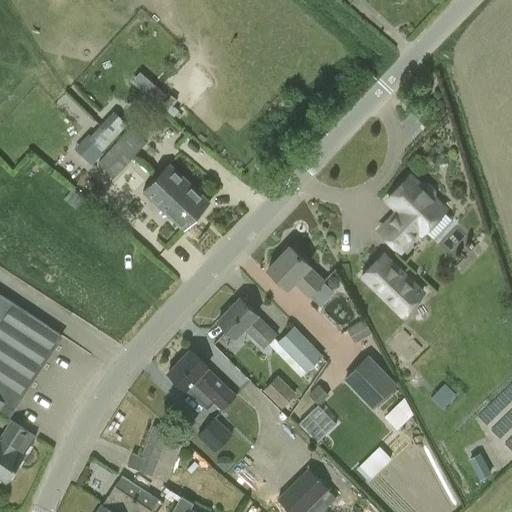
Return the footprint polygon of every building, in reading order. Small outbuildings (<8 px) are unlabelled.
[(147,92),(143,95),(157,107),(168,95),(154,83),(147,92)] [(114,109),(87,138),(101,151),(128,123),(114,109)] [(113,177),(147,141),(131,126),(93,166),(101,174),(106,169),(113,177)] [(183,229),(209,202),(171,164),(144,191),(183,229)] [(398,210),(380,230),(401,250),(420,230),(422,232),(445,208),(432,197),(432,191),(426,185),(420,185),(411,176),(387,200),(398,210)] [(289,288),(294,282),(309,297),(326,279),(310,265),(290,245),(268,268),(289,288)] [(383,255),(363,276),(402,313),(422,292),(399,270),(383,255)] [(0,414),(8,420),(63,336),(0,293),(0,414)] [(236,337),(244,329),(264,348),(269,343),(301,376),(324,354),(294,323),(278,339),(275,336),(277,334),(239,297),(218,319),(228,329),(236,337)] [(355,342),(373,333),(365,318),(347,328),(348,330),(355,342)] [(186,389),(193,381),(222,410),(237,394),(190,348),(168,371),(186,389)] [(343,377),(373,408),(398,383),(368,352),(343,377)] [(263,388),(283,406),(298,390),(278,372),(263,388)] [(331,395),(320,383),(308,393),(318,404),(299,420),(317,441),(338,423),(321,403),(331,395)] [(405,396),(386,413),(398,427),(417,410),(405,396)] [(214,416),(197,435),(215,452),(232,433),(216,418),(214,416)] [(0,477),(7,482),(36,437),(10,421),(0,437),(0,477)] [(153,475),(170,431),(154,425),(142,456),(133,453),(128,466),(153,475)] [(379,445),(359,467),(372,478),(392,455),(379,445)] [(484,452),(472,456),(480,477),(492,472),(484,452)] [(309,466),(277,497),(291,511),(321,511),(338,496),(309,466)] [(149,511),(151,509),(152,510),(159,499),(122,475),(115,485),(101,504),(96,511),(149,511)] [(201,511),(191,506),(194,502),(182,495),(173,509),(171,511),(201,511)]
